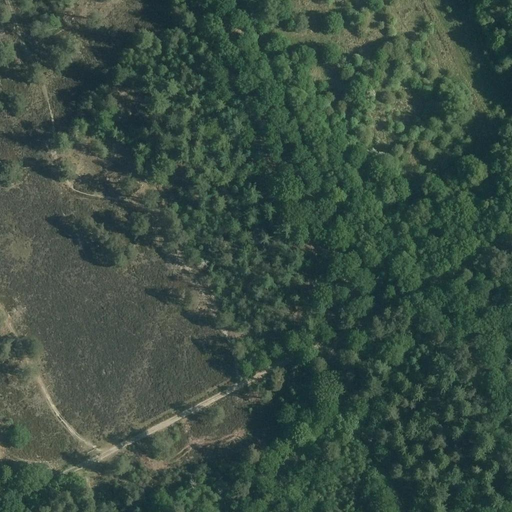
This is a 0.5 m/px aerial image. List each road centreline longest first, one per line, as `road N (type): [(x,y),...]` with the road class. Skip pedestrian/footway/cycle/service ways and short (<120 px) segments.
road 1 (track): [(384,472),(315,345),(242,382)]
road 2 (track): [(511,242),(315,345)]
road 3 (track): [(242,382),(100,455)]
